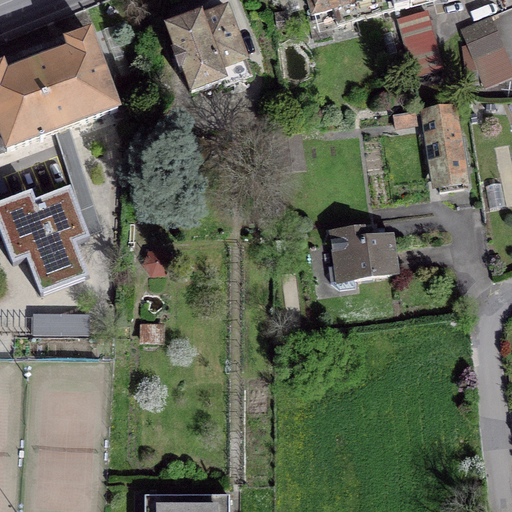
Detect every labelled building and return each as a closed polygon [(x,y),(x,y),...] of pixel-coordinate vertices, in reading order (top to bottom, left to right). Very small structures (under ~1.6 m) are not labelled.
[(310,0),(319,32),(395,11),(391,0),(310,0)] [(391,0),(395,11),(436,0),(391,0)] [(227,11),(201,21),(200,18),(167,30),(176,54),(173,55),(180,73),(182,72),(191,96),(223,83),(225,89),(251,79),(227,11)] [(428,13),(396,20),(412,81),(443,71),(428,13)] [(465,72),(477,68),(485,88),(511,76),(511,73),(490,20),(462,32),(468,46),(462,48),(465,72)] [(0,153),(6,151),(7,153),(117,112),(89,36),(56,48),(53,40),(9,57),(12,65),(0,69),(0,153)] [(463,140),(456,141),(451,114),(427,117),(439,194),(463,190),(460,167),(467,166),(463,140)] [(260,180),(272,180),(272,131),(255,133),(255,148),(261,148),(260,180)] [(300,159),(297,134),(277,136),(279,149),(277,151),(277,156),(280,156),(282,171),(292,170),(291,160),(300,159)] [(35,203),(32,194),(0,206),(0,234),(12,267),(26,262),(40,298),(88,279),(75,246),(89,240),(70,190),(35,203)] [(397,276),(392,237),(365,241),(363,230),(331,234),(336,267),(329,268),(331,285),(339,291),(355,289),(354,282),(397,276)] [(33,318),(33,336),(88,337),(88,319),(33,318)] [(162,328),(142,327),(141,342),(162,343),(162,328)] [(144,511),(229,511),(229,499),(144,499),(144,511)]
